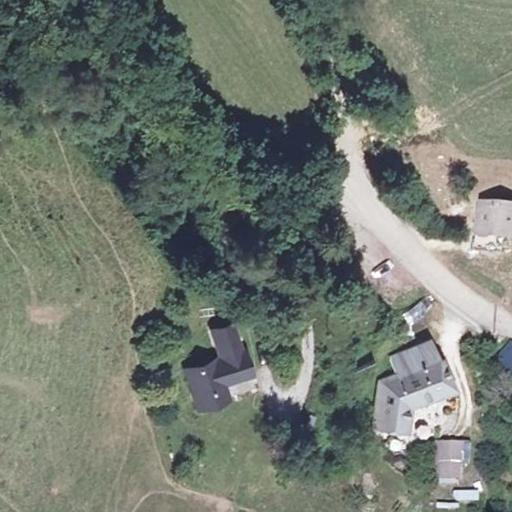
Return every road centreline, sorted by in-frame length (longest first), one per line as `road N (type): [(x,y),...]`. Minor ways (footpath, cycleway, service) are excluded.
road 1 (track): [(292,274),(246,262),(228,238),(216,195),(145,130),(65,0)]
road 2 (unclassified): [(511,327),(439,281),(364,200),(355,171)]
road 3 (track): [(355,171),(296,0)]
